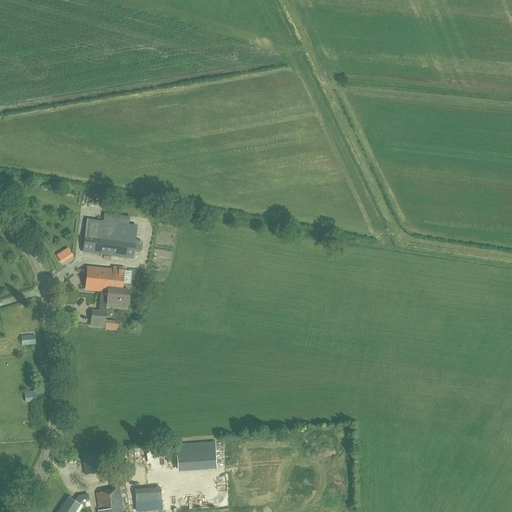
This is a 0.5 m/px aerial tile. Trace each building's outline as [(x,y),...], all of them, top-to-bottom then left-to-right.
[(129,224),(130,216),(110,214),(109,222),(86,219),(82,253),(134,259),(134,252),(140,252),(141,240),(136,240),(137,225),(129,224)] [(88,266),(86,291),(101,292),(99,305),(107,306),(128,308),(130,289),(123,289),(125,267),(113,266),(113,268),(88,266)] [(91,310),(90,326),(105,328),(106,320),(106,311),(99,310),(91,310)] [(21,345),(36,344),(35,335),(21,336),(21,345)] [(25,402),(42,401),(41,390),(24,392),(25,402)] [(102,452),(81,455),(85,475),(104,472),(102,452)] [(146,480),(136,484),(140,493),(150,488),(146,480)] [(98,511),(123,511),(119,482),(113,483),(114,490),(96,493),(98,511)] [(79,496),(76,501),(69,496),(58,511),(79,511),(83,507),(90,505),(88,495),(79,496)] [(162,500),(136,502),(136,511),(162,510),(162,500)]
